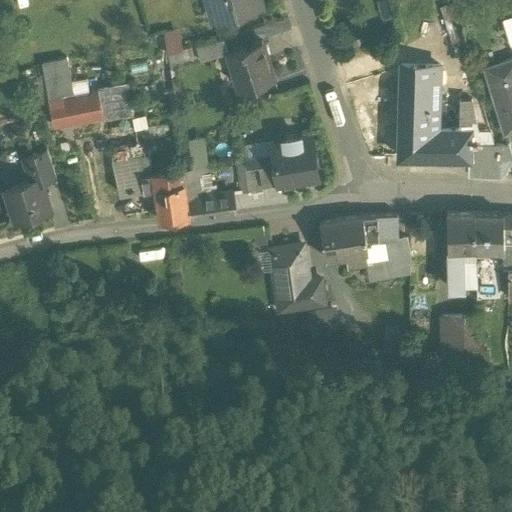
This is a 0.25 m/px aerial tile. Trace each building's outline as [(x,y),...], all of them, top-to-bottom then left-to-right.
[(210,0),(214,12),(251,0),(210,0)] [(511,39),(511,12),(502,16),(510,40),(511,39)] [(457,16),(446,19),(453,42),(464,38),(457,16)] [(180,22),(164,24),(167,47),(182,45),(180,22)] [(225,33),(197,41),(201,55),(229,48),(229,47),(225,33)] [(262,37),(229,47),(229,48),(240,85),(273,76),(262,37)] [(66,54),(42,59),(50,97),(60,96),(60,90),(73,88),(66,54)] [(511,54),(501,58),(504,68),(488,73),(505,126),(511,123),(511,54)] [(439,62),(401,61),(400,102),(427,103),(427,104),(431,104),(432,80),(439,80),(439,62)] [(97,84),(98,89),(101,111),(132,107),(128,79),(97,84)] [(60,96),(50,97),(54,120),(101,111),(98,89),(60,96)] [(471,94),(459,94),(458,123),(470,123),(470,125),(477,125),(471,94)] [(458,123),(426,122),(427,104),(427,103),(400,102),(398,152),(468,154),(469,137),(470,137),(470,125),(470,123),(458,123)] [(204,132),(188,134),(191,164),(208,162),(204,132)] [(300,132),(283,135),(283,137),(272,138),(273,150),(278,180),(278,181),(292,179),(293,180),(303,179),(303,178),(318,176),(311,133),(300,134),(300,132)] [(470,137),(469,137),(468,154),(468,167),(500,168),(501,154),(511,155),(507,138),(470,137)] [(153,168),(148,145),(137,140),(111,145),(121,189),(141,187),(155,185),(155,183),(184,179),(182,165),(182,164),(153,168)] [(56,172),(47,145),(21,154),(29,177),(40,173),(41,177),(56,172)] [(273,150),(245,154),(246,163),(259,161),(259,162),(262,182),(278,180),(273,150)] [(245,156),(236,157),(241,189),(250,188),(246,164),(245,156)] [(185,164),(182,165),(184,179),(187,197),(202,195),(199,173),(209,171),(208,162),(191,164),(185,164)] [(246,163),(246,164),(250,188),(250,189),(263,188),(262,182),(259,162),(246,163)] [(29,177),(4,185),(15,216),(50,205),(41,177),(40,173),(29,177)] [(184,179),(155,183),(155,185),(159,216),(189,212),(187,197),(184,179)] [(202,195),(187,197),(189,212),(237,207),(234,190),(202,195)] [(474,208),(446,209),(447,244),(463,243),(475,243),(474,208)] [(503,210),(474,208),(475,243),(502,243),(504,243),(503,210)] [(511,210),(503,210),(504,243),(502,243),(503,249),(502,249),(503,264),(508,264),(508,263),(511,262),(511,210)] [(363,212),(367,240),(384,238),(400,235),(398,211),(363,212)] [(357,212),(319,217),(325,254),(346,251),(347,260),(367,258),(366,248),(368,248),(367,240),(363,216),(361,216),(357,214),(357,212)] [(400,235),(384,238),(387,252),(383,253),(385,266),(410,260),(410,249),(406,233),(400,235)] [(302,240),(272,245),(280,304),(324,298),(320,274),(307,276),(302,240)] [(463,243),(447,244),(448,285),(464,284),(463,243)] [(475,243),(463,243),(464,284),(477,284),(475,249),(475,243)] [(383,253),(371,255),(375,277),(387,276),(385,266),(383,253)] [(477,313),(441,314),(442,341),(478,340),(477,313)]
